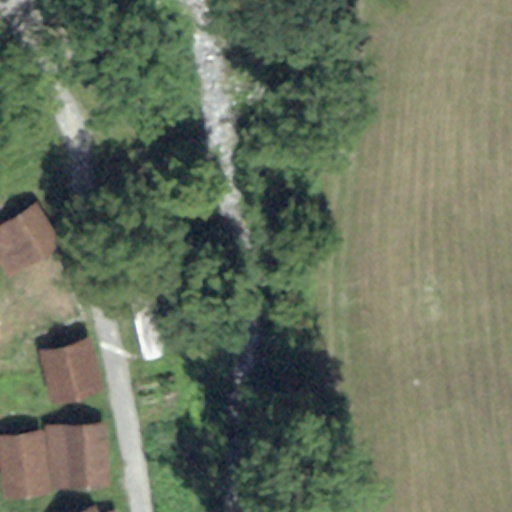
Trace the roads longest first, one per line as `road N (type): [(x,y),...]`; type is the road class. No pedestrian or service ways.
road 1 (track): [(138,511),(79,131),(39,28),(18,0)]
road 2 (track): [(345,511),(334,278),(358,0)]
